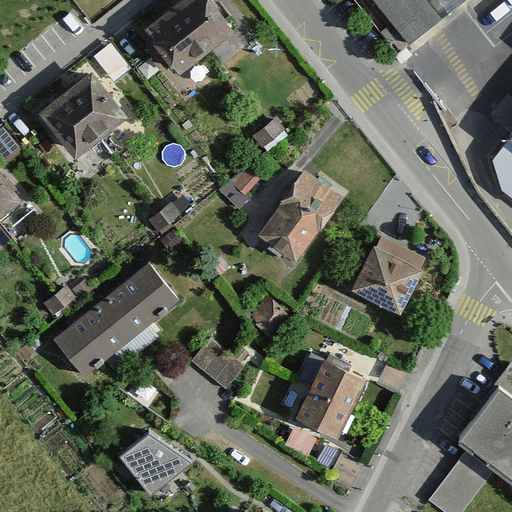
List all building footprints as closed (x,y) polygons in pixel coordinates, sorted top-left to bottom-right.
[(179,0),(142,30),(179,78),(237,31),(212,0),(179,0)] [(367,0),(411,56),(481,0),(367,0)] [(93,74),(39,116),(75,163),(130,120),(93,74)] [(511,143),(492,169),(511,183),(511,143)] [(239,203),(264,178),(249,162),(224,188),(239,203)] [(306,173),(259,237),(300,266),(343,199),(306,173)] [(0,175),(0,220),(22,202),(0,175)] [(376,249),(353,294),(400,318),(424,273),(376,249)] [(55,341),(86,380),(182,305),(151,266),(55,341)] [(266,323),(284,306),(274,296),(256,312),(266,323)] [(194,359),(229,385),(248,361),(212,335),(194,359)] [(299,418),(339,437),(363,380),(326,362),(299,418)] [(460,447),(511,487),(511,395),(505,390),(460,447)] [(149,436),(119,457),(149,494),(191,466),(149,436)] [(469,456),(435,499),(451,511),(463,511),(493,474),(469,456)]
